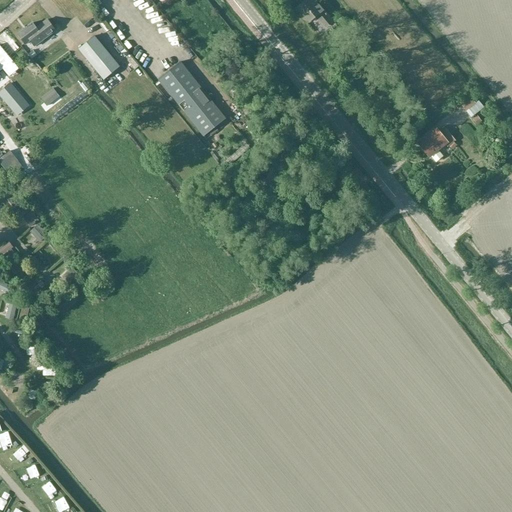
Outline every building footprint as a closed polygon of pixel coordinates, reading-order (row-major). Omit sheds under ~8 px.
[(310,22),(316,17),(326,29),(333,23),(329,17),(325,11),(324,12),(314,0),(303,0),(305,2),(298,8),(310,22)] [(35,47),(41,42),(56,31),(47,19),(36,28),(33,24),(18,35),(26,46),(31,42),(35,47)] [(49,43),(56,37),(53,33),(46,39),(49,43)] [(78,50),(104,81),(120,67),(95,36),(78,50)] [(0,49),(0,72),(2,71),(3,72),(6,77),(17,70),(12,65),(0,49)] [(36,55),(33,51),(28,54),(32,59),(36,55)] [(158,80),(203,137),(226,119),(181,62),(158,80)] [(11,83),(0,91),(0,95),(14,113),(27,102),(11,83)] [(47,107),(60,97),(53,88),(40,98),(47,107)] [(460,104),(466,111),(475,104),(469,97),(460,104)] [(395,108),(386,115),(393,124),(402,117),(395,108)] [(477,114),(472,118),(477,125),(482,121),(477,114)] [(442,157),(438,152),(446,146),(448,147),(449,146),(453,150),(457,145),(453,142),(456,141),(445,128),(438,134),(436,132),(421,145),(429,155),(429,154),(436,162),(442,157)] [(16,160),(17,159),(10,151),(0,158),(0,163),(4,169),(11,178),(24,168),(16,160)] [(289,159),(288,167),(295,168),(297,161),(289,159)] [(11,329),(9,340),(16,341),(18,330),(11,329)]
